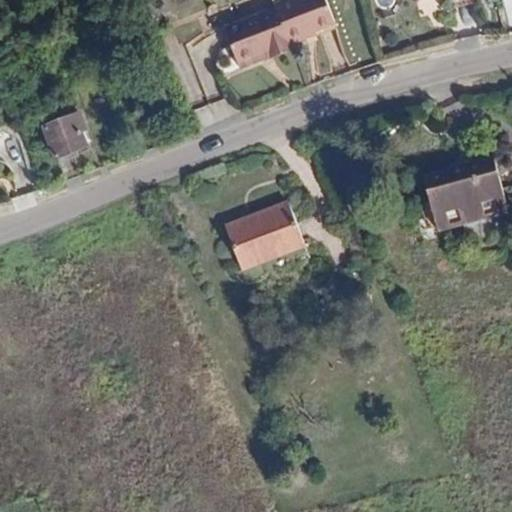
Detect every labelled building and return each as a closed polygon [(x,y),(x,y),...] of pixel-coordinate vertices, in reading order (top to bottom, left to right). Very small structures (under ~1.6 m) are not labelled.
[(303,40),(313,36),(333,28),(322,0),(302,0),(275,10),(276,14),(225,33),(240,73),(260,66),(258,61),(270,56),(288,49),(305,43),(303,40)] [(288,49),(270,56),(271,59),(289,52),(288,49)] [(86,131),(80,114),(43,128),(54,160),(87,148),(82,133),(86,131)] [(494,157),(490,158),(495,205),(496,216),(509,212),(494,157)] [(495,205),(490,158),(424,175),(435,220),(459,213),(462,225),(496,216),(495,205)] [(304,246),(288,203),(226,226),(243,269),(304,246)]
